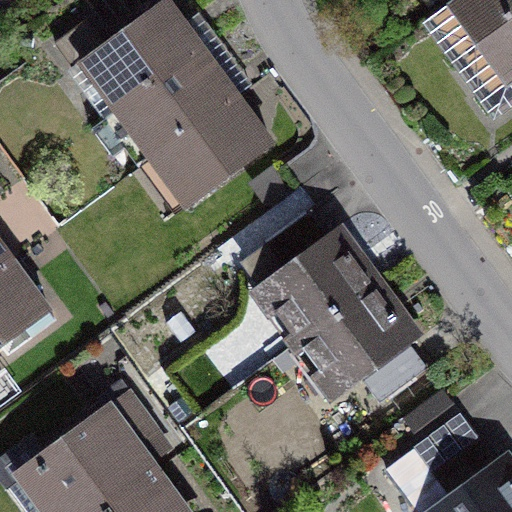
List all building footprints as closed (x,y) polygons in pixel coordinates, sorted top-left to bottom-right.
[(80,61),(116,110),(199,49),(164,0),(80,61)] [(511,0),(453,0),(425,21),(454,60),(511,17),(511,0)] [(511,17),(454,60),(491,111),(511,95),(511,17)] [(116,110),(151,157),(234,96),(199,49),(116,110)] [(234,96),(151,157),(187,207),(271,146),(234,96)] [(298,341),(373,285),(332,231),(328,234),(309,209),(262,245),(279,269),(256,286),(298,341)] [(0,267),(9,260),(0,248),(0,267)] [(0,267),(0,346),(47,311),(9,260),(0,267)] [(414,339),(373,285),(298,341),(322,373),(336,363),(353,385),(361,379),(379,402),(425,367),(408,344),(414,339)] [(0,474),(27,511),(96,511),(153,472),(132,442),(151,429),(119,384),(0,468),(0,474)] [(412,447),(430,471),(478,435),(460,411),(412,447)] [(423,511),(422,511),(511,511),(511,479),(478,435),(430,471),(447,494),(423,511)] [(181,511),(153,472),(96,511),(181,511)]
